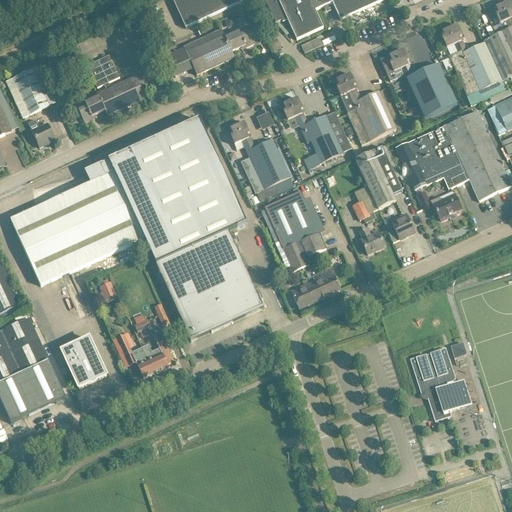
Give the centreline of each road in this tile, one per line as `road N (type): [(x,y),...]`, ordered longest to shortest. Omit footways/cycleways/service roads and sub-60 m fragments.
road 1 (unclassified): [(0,463),(511,228)]
road 2 (unclassified): [(0,187),(178,104),(304,75),(467,0)]
